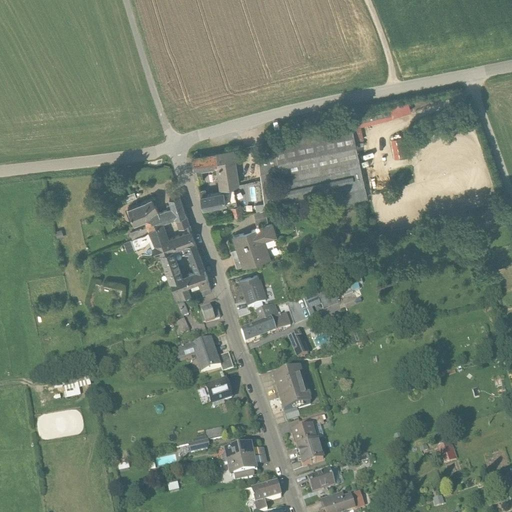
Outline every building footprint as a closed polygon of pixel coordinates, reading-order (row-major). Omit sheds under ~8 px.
[(365,141),(362,128),(412,115),(409,105),(391,109),(392,112),(352,122),(358,142),(365,141)] [(352,126),(274,143),(276,150),(280,171),(284,189),(288,204),(342,193),(366,187),(352,126)] [(406,138),(394,138),(395,158),(406,157),(406,138)] [(281,206),(288,204),(284,189),(278,188),(269,173),(280,171),(276,150),(258,155),(264,205),(280,203),(281,206)] [(233,151),(191,158),(195,176),(194,176),(194,178),(195,177),(197,182),(203,181),(200,170),(217,167),(222,189),(238,185),(233,151)] [(368,199),(366,187),(342,193),(344,204),(368,199)] [(135,188),(124,192),(126,198),(137,194),(135,188)] [(200,193),(202,208),(226,203),(232,202),(233,207),(237,206),(233,190),(206,195),(205,189),(199,190),(199,192),(198,192),(198,194),(200,193)] [(147,222),(149,228),(163,224),(168,222),(185,215),(179,196),(169,199),(171,205),(158,210),(151,194),(128,203),(135,220),(145,216),(147,222)] [(233,207),(231,208),(233,218),(242,216),(239,206),(237,206),(233,207)] [(253,213),(256,225),(267,222),(265,211),(253,213)] [(177,223),(179,228),(188,226),(185,215),(168,222),(169,225),(177,223)] [(147,222),(130,228),(133,235),(149,228),(147,222)] [(124,238),(128,248),(149,240),(166,234),(163,224),(149,228),(133,235),(124,238)] [(237,250),(243,267),(270,259),(264,241),(276,237),(272,224),(233,237),(237,250)] [(168,240),(166,234),(149,240),(152,246),(155,254),(160,252),(161,255),(172,251),(183,247),(194,242),(190,232),(168,240)] [(196,272),(204,269),(194,242),(183,247),(183,248),(179,249),(182,255),(189,253),(196,272)] [(230,252),(236,270),(243,267),(237,250),(230,252)] [(170,282),(182,277),(172,251),(161,255),(170,282)] [(186,275),(190,285),(198,282),(200,287),(203,295),(212,292),(209,285),(207,279),(204,269),(196,272),(186,275)] [(186,287),(190,285),(186,275),(182,277),(170,282),(174,290),(172,291),(183,318),(188,315),(182,299),(190,296),(186,287)] [(240,281),(248,308),(265,302),(257,276),(240,281)] [(198,282),(190,285),(192,291),(200,287),(198,282)] [(305,300),(308,310),(323,305),(324,308),(337,304),(333,291),(305,300)] [(216,305),(201,310),(205,322),(220,318),(216,305)] [(271,320),(275,331),(290,326),(287,317),(284,318),(283,316),(281,317),(280,315),(278,316),(274,305),(256,312),(259,321),(255,322),(257,325),(271,320)] [(184,320),(174,324),(178,336),(189,332),(184,320)] [(241,331),(245,343),(275,331),(271,320),(257,325),(241,331)] [(289,337),(298,359),(307,355),(298,333),(289,337)] [(202,374),(219,368),(216,358),(210,340),(172,353),(174,361),(195,354),(202,374)] [(226,354),(216,358),(219,368),(221,374),(232,370),(226,354)] [(91,360),(85,363),(88,369),(94,367),(91,360)] [(273,378),(284,414),(310,405),(299,370),(273,378)] [(90,389),(87,379),(63,384),(65,394),(90,389)] [(208,388),(214,407),(233,401),(227,382),(208,388)] [(286,423),(299,419),(297,412),(284,416),(286,423)] [(206,431),(208,439),(224,435),(221,427),(206,431)] [(292,435),(297,449),(316,443),(312,429),(292,435)] [(208,440),(190,444),(192,453),(210,449),(208,440)] [(449,442),(437,447),(443,465),(456,460),(449,442)] [(297,449),(303,468),(324,462),(319,443),(316,443),(297,449)] [(227,466),(254,460),(252,452),(251,447),(244,448),(243,445),(227,448),(228,452),(224,453),(227,466)] [(252,452),(254,460),(264,457),(263,450),(252,452)] [(368,456),(357,459),(359,464),(370,461),(368,456)] [(264,457),(254,460),(256,469),(266,466),(264,457)] [(256,469),(254,460),(227,466),(230,478),(234,477),(235,483),(252,479),(251,475),(257,473),(256,469)] [(331,474),(308,480),(312,495),(335,488),(331,474)] [(277,484),(251,491),(256,511),(266,511),(264,503),(281,498),(277,484)] [(323,501),(325,507),(344,501),(342,495),(323,501)] [(432,499),(435,507),(444,504),(441,496),(432,499)] [(359,497),(351,499),(355,511),(363,510),(359,497)] [(344,501),(325,507),(326,511),(355,511),(351,499),(344,501)]
